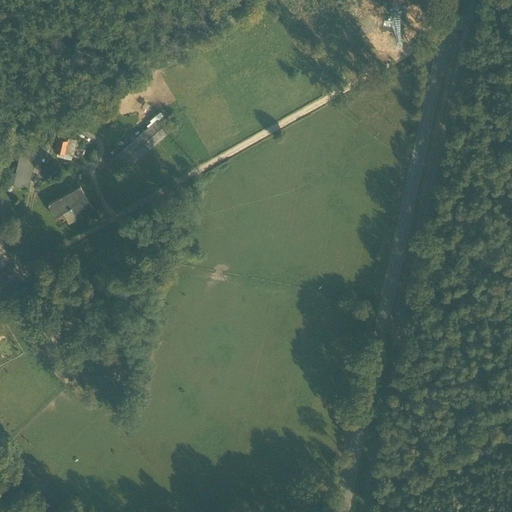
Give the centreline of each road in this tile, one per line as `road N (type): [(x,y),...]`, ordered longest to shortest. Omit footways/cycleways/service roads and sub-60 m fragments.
road 1 (track): [(498,0),(0,282)]
road 2 (primary): [(341,511),(452,0)]
